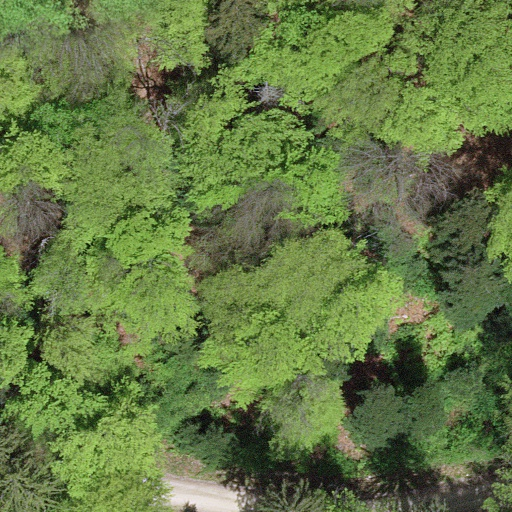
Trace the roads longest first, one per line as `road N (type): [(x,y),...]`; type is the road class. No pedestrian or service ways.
road 1 (track): [(0,490),(71,479),(269,511)]
road 2 (track): [(384,511),(511,488)]
